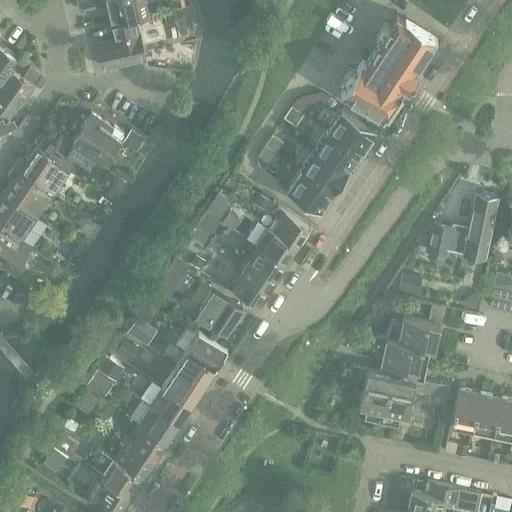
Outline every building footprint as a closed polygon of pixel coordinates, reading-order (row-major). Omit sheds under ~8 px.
[(107,5),(110,21),(136,15),(136,16),(149,13),(146,0),(97,0),(99,7),(107,5)] [(363,55),(340,89),(384,118),(405,86),(409,88),(420,72),(416,69),(438,37),(406,16),(405,18),(397,12),(366,58),(363,55)] [(136,16),(136,15),(110,21),(114,38),(98,42),(103,66),(145,57),(136,16)] [(0,77),(8,66),(16,55),(0,44),(0,77)] [(0,107),(10,114),(16,105),(19,108),(35,85),(8,66),(0,77),(0,107)] [(315,92),(305,94),(313,100),(319,105),(324,104),(330,96),(321,90),(315,92)] [(297,98),(292,105),(303,113),(304,113),(313,100),(305,94),(301,96),(297,98)] [(338,103),(325,123),(359,146),(372,126),(338,103)] [(285,115),(284,116),(297,125),(304,113),(303,113),(292,105),(285,115)] [(94,155),(105,162),(124,134),(123,134),(124,132),(114,126),(114,127),(91,112),(74,138),(63,130),(62,131),(63,132),(74,139),(73,140),(94,154),(94,155)] [(0,120),(0,123),(9,130),(15,121),(4,114),(0,120)] [(321,119),(307,138),(346,165),(359,146),(325,123),(321,119)] [(125,139),(135,148),(144,137),(133,129),(125,139)] [(69,168),(81,176),(94,156),(104,163),(105,162),(94,155),(94,154),(73,140),(74,139),(63,132),(62,131),(53,144),(43,137),(38,145),(46,151),(48,153),(69,169),(69,168)] [(273,133),(266,144),(277,151),(284,141),(273,133)] [(307,138),(295,156),(299,159),(332,183),(346,165),(307,138)] [(266,144),(258,155),(269,162),(277,151),(266,144)] [(15,165),(53,191),(68,170),(79,177),(81,176),(69,168),(69,169),(48,153),(46,151),(38,145),(27,161),(21,157),(15,165)] [(299,159),(284,182),(319,205),(332,183),(299,159)] [(13,180),(4,194),(37,215),(53,191),(15,165),(7,176),(13,180)] [(447,254),(448,248),(485,257),(487,244),(497,194),(477,190),(470,227),(452,224),(433,220),(430,235),(427,251),(447,254)] [(260,192),(254,201),(265,208),(271,199),(260,192)] [(0,225),(21,239),(21,238),(37,215),(4,194),(0,199),(0,225)] [(274,217),(268,227),(297,247),(310,228),(277,206),(271,215),(274,217)] [(79,210),(73,218),(82,225),(88,216),(79,210)] [(229,210),(223,220),(234,228),(240,218),(229,210)] [(15,271),(31,247),(32,246),(21,238),(21,239),(0,225),(0,265),(2,267),(4,264),(15,271)] [(256,247),(285,265),(297,247),(268,227),(256,246),(256,247)] [(44,242),(38,249),(48,256),(53,249),(44,242)] [(249,260),(277,278),(285,265),(256,247),(256,246),(255,246),(257,247),(249,260)] [(196,253),(190,262),(200,268),(206,259),(196,253)] [(177,254),(166,269),(180,279),(191,264),(177,254)] [(52,260),(46,269),(57,277),(63,268),(52,260)] [(240,273),(268,291),(277,278),(249,260),(240,273)] [(402,270),(399,290),(419,293),(423,274),(402,270)] [(259,305),(268,291),(240,273),(231,287),(259,305)] [(506,284),(501,308),(511,309),(511,285),(506,284)] [(225,334),(242,309),(212,290),(196,315),(225,334)] [(156,291),(152,297),(161,302),(164,297),(156,291)] [(408,416),(413,392),(414,390),(447,396),(449,385),(415,378),(423,344),(435,347),(444,304),(432,301),(428,319),(402,314),(400,321),(390,319),(387,336),(375,333),(371,350),(382,353),(381,360),(379,370),(367,368),(349,365),(347,376),(364,380),(359,405),(366,407),(364,418),(398,425),(401,414),(408,416)] [(131,328),(143,336),(150,325),(138,317),(131,328)] [(172,331),(169,337),(176,342),(180,336),(172,331)] [(199,331),(185,352),(214,370),(227,350),(199,331)] [(117,350),(134,361),(142,348),(125,337),(117,350)] [(174,369),(202,388),(214,370),(185,352),(174,369)] [(110,354),(100,369),(115,379),(116,379),(126,364),(110,354)] [(97,368),(87,384),(105,395),(115,379),(100,369),(97,368)] [(162,386),(191,405),(202,388),(174,369),(162,386)] [(150,404),(179,423),(191,405),(162,386),(150,404)] [(458,387),(450,424),(472,429),(481,392),(458,387)] [(481,392),(472,429),(493,433),(501,396),(481,392)] [(98,399),(89,393),(78,408),(87,414),(98,399)] [(511,398),(501,396),(493,433),(511,436),(511,398)] [(138,422),(167,441),(179,423),(150,404),(138,422)] [(126,441),(155,460),(167,441),(138,422),(126,441)] [(70,455),(79,441),(61,429),(52,443),(70,455)] [(114,459),(143,478),(155,460),(126,441),(114,459)] [(458,442),(456,452),(467,455),(469,445),(458,442)] [(53,447),(42,463),(56,472),(67,456),(53,447)] [(490,450),(488,458),(499,460),(500,452),(490,450)] [(102,477),(131,496),(143,478),(114,459),(102,477)] [(112,511),(119,511),(131,496),(102,477),(89,497),(112,511)] [(38,486),(27,478),(19,490),(31,497),(38,486)] [(412,490),(407,511),(443,511),(446,502),(453,503),(452,506),(477,511),(481,492),(427,480),(425,493),(412,490)] [(13,499),(6,508),(11,511),(17,511),(22,506),(13,499)]
